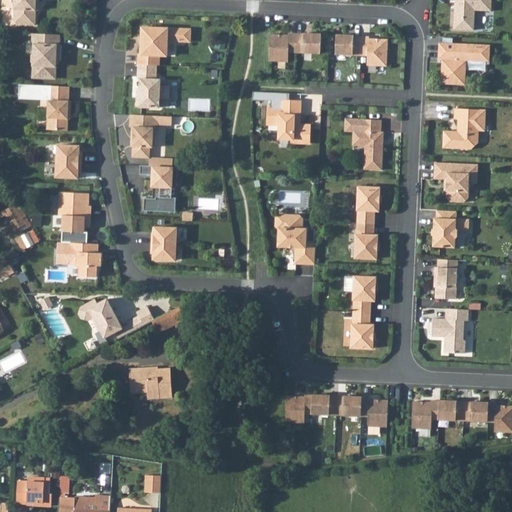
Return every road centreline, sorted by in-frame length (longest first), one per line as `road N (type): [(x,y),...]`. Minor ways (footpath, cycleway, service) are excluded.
road 1 (residential): [(404,373),(300,364),(262,285),(139,275),(118,224),(101,99),(125,4)]
road 2 (residential): [(125,4),(404,15),(417,35),(416,95)]
road 3 (residential): [(416,95),(404,373)]
